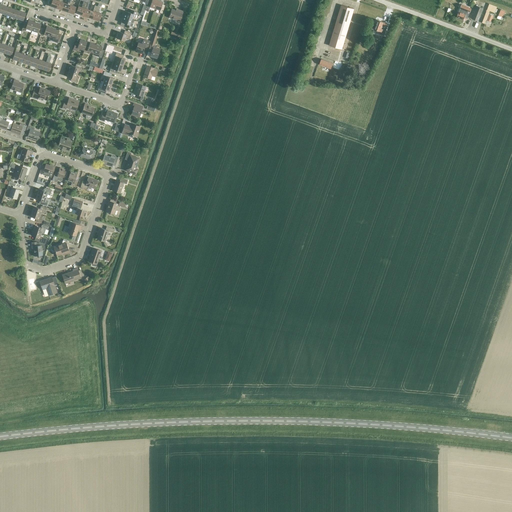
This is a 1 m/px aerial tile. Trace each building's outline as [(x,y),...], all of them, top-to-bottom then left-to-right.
[(48,0),(48,4),(51,5),(50,6),(56,8),(58,0),(56,0),(55,0),(48,0)] [(58,0),(56,8),(62,10),(64,3),(61,2),(61,0),(58,0)] [(64,3),(62,10),(67,12),(71,0),(68,0),(67,4),(64,3)] [(73,0),(71,0),(67,12),(73,14),(76,7),(72,6),(74,0),(73,0)] [(148,0),(147,5),(146,8),(149,9),(150,7),(155,9),(158,0),(156,0),(148,0)] [(158,0),(155,9),(160,10),(159,13),(162,14),(165,5),(162,4),(163,2),(158,0)] [(82,15),(86,3),(83,2),(81,7),(78,6),(76,13),(82,15)] [(86,3),(82,15),(87,17),(90,10),(87,9),(88,4),(86,3)] [(354,9),(352,9),(341,5),(329,46),(342,49),(354,9)] [(467,19),(471,9),(461,5),(459,9),(458,12),(456,18),(463,20),(464,18),(467,19)] [(90,10),(87,17),(93,19),(97,7),(95,6),(93,11),(90,10)] [(476,6),(471,19),(478,22),(483,9),(476,6)] [(13,9),(7,7),(5,14),(11,16),(13,9)] [(100,7),(97,7),(93,19),(99,21),(101,14),(98,13),(100,7)] [(19,11),(13,9),(11,16),(17,19),(19,11)] [(180,22),(183,11),(179,10),(178,12),(172,9),(169,17),(174,19),(174,20),(180,22)] [(123,17),(131,20),(132,17),(136,18),(138,12),(131,10),(130,13),(125,11),(123,17)] [(19,11),(17,19),(23,21),(25,13),(19,11)] [(131,20),(123,17),(121,23),(126,24),(125,27),(132,29),(134,24),(133,23),(134,21),(131,20)] [(24,22),(22,29),(25,30),(25,29),(31,31),(34,23),(28,20),(27,23),(24,22)] [(377,20),(374,29),(381,32),(380,35),(384,36),(388,24),(383,23),(384,22),(377,20)] [(40,25),(34,23),(31,31),(37,33),(37,34),(40,35),(42,28),(39,27),(40,25)] [(42,28),(40,35),(43,36),(43,35),(50,37),(52,29),(46,27),(45,29),(42,28)] [(52,29),(50,37),(53,38),(52,40),(54,42),(58,43),(61,35),(58,34),(59,31),(52,29)] [(150,43),(148,50),(151,51),(150,56),(157,58),(159,50),(157,49),(158,46),(154,45),(159,31),(155,29),(150,43)] [(130,39),(132,33),(125,30),(124,34),(117,32),(115,38),(124,41),(125,38),(127,39),(127,38),(130,39)] [(84,51),(86,45),(87,42),(80,39),(78,44),(75,43),(72,50),(77,51),(78,49),(84,51)] [(147,48),(149,42),(144,40),(143,42),(142,42),(141,44),(138,43),(135,51),(142,54),(144,47),(147,48)] [(86,45),(84,51),(83,52),(89,54),(90,52),(93,53),(96,45),(89,43),(88,46),(86,45)] [(102,47),(96,45),(93,53),(99,55),(98,57),(101,58),(104,51),(101,50),(102,47)] [(7,46),(4,54),(10,56),(13,48),(7,46)] [(18,62),(21,54),(15,52),(12,59),(18,62)] [(116,52),(113,62),(115,63),(123,66),(125,59),(122,59),(124,55),(116,52)] [(27,56),(21,54),(18,62),(24,64),(27,56)] [(33,58),(27,56),(24,64),(30,66),(33,58)] [(33,58),(30,66),(36,68),(39,60),(33,58)] [(321,59),(319,65),(331,69),(333,64),(321,59)] [(39,60),(36,68),(42,70),(45,62),(39,60)] [(45,62),(42,70),(48,72),(51,64),(45,62)] [(113,62),(110,71),(117,74),(118,71),(121,72),(123,66),(115,63),(113,62)] [(71,65),(69,71),(77,74),(78,71),(81,72),(83,66),(76,64),(75,67),(71,65)] [(156,77),(158,70),(154,69),(154,68),(147,66),(143,77),(151,80),(152,76),(156,77)] [(77,74),(69,71),(67,77),(71,78),(70,81),(77,83),(79,78),(76,77),(77,74)] [(104,71),(103,75),(102,78),(104,79),(103,82),(111,85),(113,79),(110,78),(112,74),(104,71)] [(22,93),(24,85),(18,82),(19,81),(14,79),(11,89),(22,93)] [(106,90),(109,91),(111,85),(103,82),(101,82),(97,91),(101,92),(105,94),(106,90)] [(142,100),(145,92),(143,91),(145,86),(137,84),(134,94),(137,95),(136,98),(142,100)] [(47,100),(50,91),(40,88),(39,91),(34,89),(31,97),(38,99),(38,97),(47,100)] [(76,109),(79,101),(69,98),(68,102),(65,101),(62,109),(65,110),(66,108),(70,109),(71,108),(76,109)] [(82,113),(86,115),(86,117),(86,118),(87,119),(89,119),(90,119),(91,118),(91,116),(92,116),(94,108),(88,106),(88,104),(85,103),(82,113)] [(139,118),(143,107),(133,103),(132,107),(134,107),(131,115),(139,118)] [(114,123),(117,114),(107,111),(106,114),(103,113),(100,120),(104,121),(104,119),(114,123)] [(0,127),(3,129),(6,130),(7,128),(10,129),(13,121),(6,119),(6,121),(0,118),(0,127)] [(27,126),(20,123),(19,125),(13,123),(10,131),(17,133),(16,134),(20,135),(20,134),(24,135),(27,126)] [(136,137),(140,127),(132,124),(131,127),(125,125),(122,133),(128,135),(128,134),(136,137)] [(37,140),(40,133),(34,130),(34,128),(28,126),(25,134),(28,135),(27,137),(37,140)] [(60,139),(58,147),(65,149),(64,151),(68,152),(72,141),(67,139),(66,141),(60,139)] [(27,162),(30,154),(32,154),(33,151),(23,148),(21,155),(19,154),(18,155),(17,158),(17,159),(19,159),(19,160),(27,162)] [(80,156),(90,160),(90,159),(93,160),(96,151),(90,149),(89,150),(83,148),(80,156)] [(130,155),(131,153),(127,152),(125,159),(128,160),(125,170),(136,174),(138,169),(136,169),(139,158),(130,155)] [(115,166),(118,158),(111,155),(110,157),(104,155),(102,163),(108,165),(108,166),(112,167),(112,165),(115,166)] [(43,171),(42,174),(51,178),(53,174),(55,166),(52,165),(52,166),(46,164),(43,171)] [(26,172),(27,169),(17,165),(15,169),(17,169),(14,177),(22,180),(25,172),(26,172)] [(54,173),(52,180),(57,182),(58,180),(61,181),(63,177),(66,178),(68,173),(64,171),(65,170),(59,168),(58,172),(55,171),(54,173)] [(70,171),(67,180),(71,182),(71,183),(70,186),(76,188),(78,181),(75,180),(77,174),(70,171)] [(95,189),(98,181),(88,178),(87,182),(83,180),(80,188),(86,190),(87,187),(95,189)] [(126,184),(127,181),(120,178),(119,182),(116,180),(114,186),(113,186),(112,191),(120,193),(123,183),(126,184)] [(12,187),(8,197),(17,200),(20,190),(12,187)] [(37,194),(46,197),(47,195),(50,196),(52,190),(45,188),(44,191),(39,189),(37,194)] [(46,197),(37,194),(36,199),(41,201),(40,204),(46,206),(48,201),(45,200),(46,197)] [(74,199),(72,206),(74,207),(73,209),(72,213),(75,214),(84,217),(86,211),(80,209),(83,202),(74,199)] [(114,215),(118,204),(108,201),(107,205),(108,205),(106,212),(114,215)] [(32,212),(41,215),(41,212),(45,213),(46,208),(41,206),(40,209),(33,206),(32,212)] [(41,215),(32,212),(30,217),(36,219),(35,222),(41,223),(43,218),(40,217),(41,215)] [(72,222),(68,233),(76,236),(78,229),(80,230),(82,226),(72,222)] [(34,225),(33,230),(42,233),(44,234),(46,229),(47,230),(48,227),(42,225),(41,227),(34,225)] [(113,233),(115,229),(106,226),(105,230),(99,228),(98,232),(99,232),(97,239),(105,242),(108,231),(113,233)] [(42,233),(33,230),(31,235),(37,238),(36,241),(39,242),(44,244),(45,244),(47,238),(41,236),(42,233)] [(44,244),(39,242),(38,243),(36,242),(31,242),(32,250),(34,249),(34,256),(42,256),(42,251),(44,250),(45,249),(44,244)] [(53,247),(56,256),(64,253),(64,254),(69,252),(66,243),(53,247)] [(100,255),(101,251),(93,248),(90,255),(91,256),(89,261),(96,264),(98,259),(98,258),(99,255),(100,255)] [(65,284),(81,278),(77,268),(73,270),(73,271),(62,275),(65,284)] [(49,296),(57,293),(51,277),(40,281),(42,290),(46,288),(49,296)]
